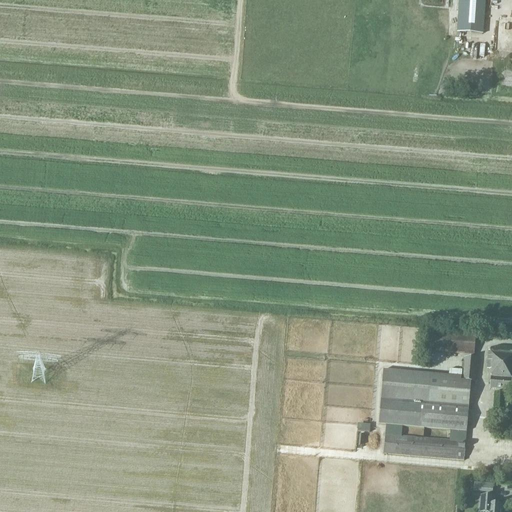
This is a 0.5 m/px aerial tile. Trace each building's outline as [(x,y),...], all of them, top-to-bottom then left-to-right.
[(458,0),(457,31),(482,33),(483,0),(458,0)] [(511,20),(498,20),(496,50),(511,51),(511,20)] [(426,331),(424,351),(473,356),(475,336),(426,331)] [(511,353),(489,351),(487,370),(491,370),(490,389),(510,390),(511,369),(511,353)] [(378,424),(465,432),(470,380),(474,381),(476,360),(464,359),(462,377),(383,370),(378,424)] [(385,436),(383,454),(463,461),(465,442),(449,441),(401,437),(385,436)] [(501,511),(502,506),(493,506),(493,498),(482,497),(480,511),(501,511)]
